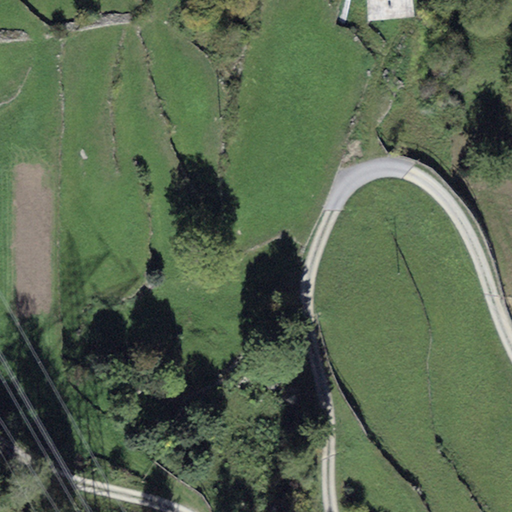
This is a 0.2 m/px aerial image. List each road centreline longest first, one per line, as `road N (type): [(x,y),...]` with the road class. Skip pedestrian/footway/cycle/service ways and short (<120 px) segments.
road 1 (track): [(332,511),(334,448),(307,299),(339,196),(364,168),(405,169),(436,182),(476,234),(511,338)]
road 2 (track): [(0,447),(183,511)]
